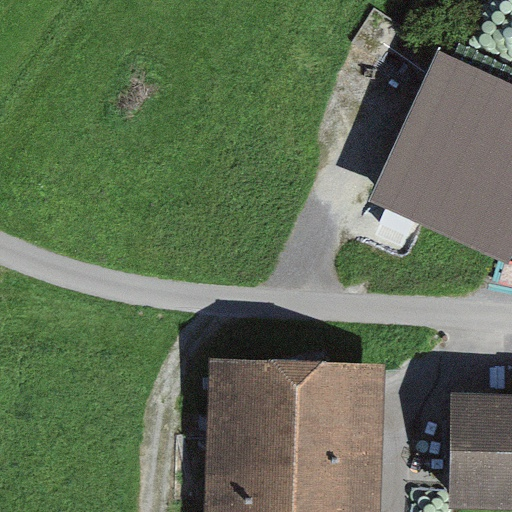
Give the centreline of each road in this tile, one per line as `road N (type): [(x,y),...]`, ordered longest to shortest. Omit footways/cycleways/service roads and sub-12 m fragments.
road 1 (unclassified): [(0,249),(124,289),(511,319)]
road 2 (track): [(154,511),(174,377),(190,344),(233,303)]
road 3 (track): [(410,511),(414,404),(471,314)]
